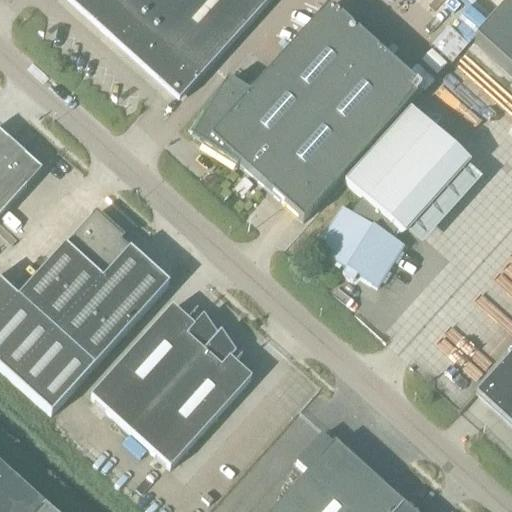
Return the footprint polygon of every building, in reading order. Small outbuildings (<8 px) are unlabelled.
[(62,0),(178,104),(271,0),(62,0)] [(511,0),(487,0),(502,13),(472,46),(498,70),(511,82),(511,0)] [(227,83),(197,131),(190,141),(201,147),(237,170),(238,167),(279,204),(279,205),(302,225),(420,93),(327,9),(249,97),(227,83)] [(433,46),(449,63),(478,37),(462,20),(433,46)] [(398,234),(463,161),(408,112),(343,185),(361,200),(351,216),(340,210),(314,252),(344,271),(341,277),(351,286),(356,278),(376,291),(403,249),(390,241),(396,232),(398,234)] [(0,136),(0,217),(40,173),(0,136)] [(0,373),(50,419),(168,288),(91,219),(16,302),(0,286),(0,373)] [(90,401),(169,472),(250,383),(228,363),(235,356),(219,335),(216,339),(202,319),(192,330),(171,311),(90,401)] [(511,355),(474,398),(511,432),(511,355)] [(398,511),(402,508),(333,446),(273,511),(398,511)] [(0,511),(41,511),(45,508),(1,469),(0,469),(0,511)]
